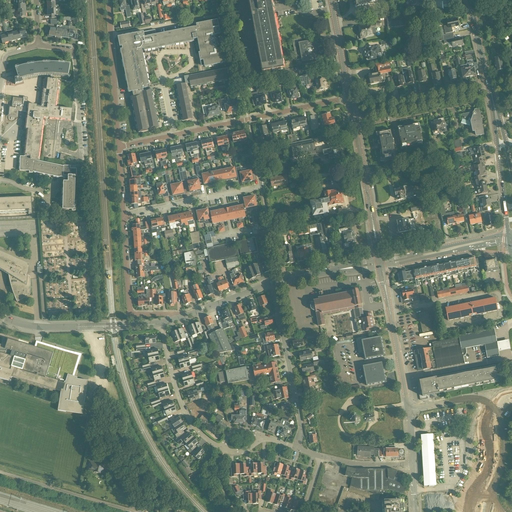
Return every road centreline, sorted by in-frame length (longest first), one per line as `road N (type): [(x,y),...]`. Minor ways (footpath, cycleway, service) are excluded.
road 1 (residential): [(173,135),(349,98)]
road 2 (residential): [(272,283),(301,431),(294,447)]
road 3 (residential): [(343,63),(258,78),(241,0)]
road 4 (residential): [(0,315),(34,326),(160,324)]
road 5 (residential): [(191,313),(130,313),(123,216)]
road 6 (residential): [(409,409),(381,262)]
road 7 (residential): [(118,147),(108,0)]
road 8 (residential): [(353,118),(381,262)]
road 9 (residential): [(220,448),(186,415),(160,324)]
road 10 (residential): [(123,216),(260,186)]
road 11 (residential): [(353,118),(489,89)]
road 12 (unclassified): [(132,511),(0,472)]
